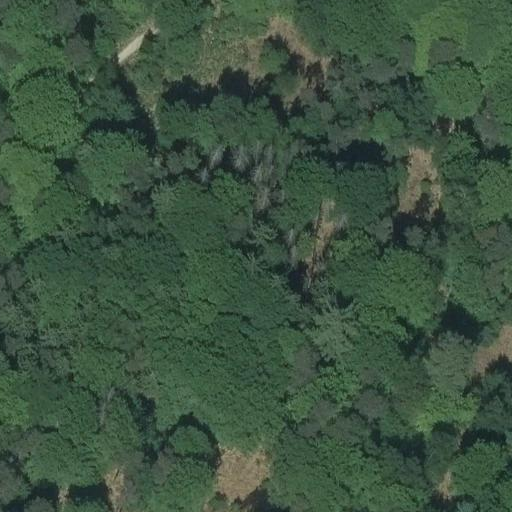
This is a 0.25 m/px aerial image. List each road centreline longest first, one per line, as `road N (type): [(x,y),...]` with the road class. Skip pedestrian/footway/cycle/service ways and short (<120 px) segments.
road 1 (track): [(511,208),(339,0)]
road 2 (track): [(191,0),(0,157)]
